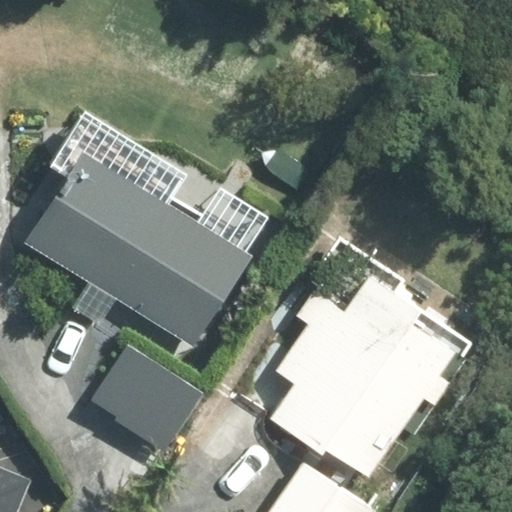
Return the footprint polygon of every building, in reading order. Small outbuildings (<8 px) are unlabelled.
[(258,242),(89,136),(30,229),(93,268),(74,299),(105,318),(122,291),(197,338),(258,242)] [(432,286),(377,258),(349,294),(319,279),(299,305),(312,313),(278,363),(298,372),(272,408),(328,439),(330,436),(373,469),(429,385),(439,392),(455,369),(446,361),(463,333),(421,302),(432,286)] [(190,373),(130,335),(94,393),(154,431),(190,373)] [(370,511),(380,498),(308,452),(267,511),(370,511)] [(0,511),(16,511),(34,468),(0,453),(0,511)]
